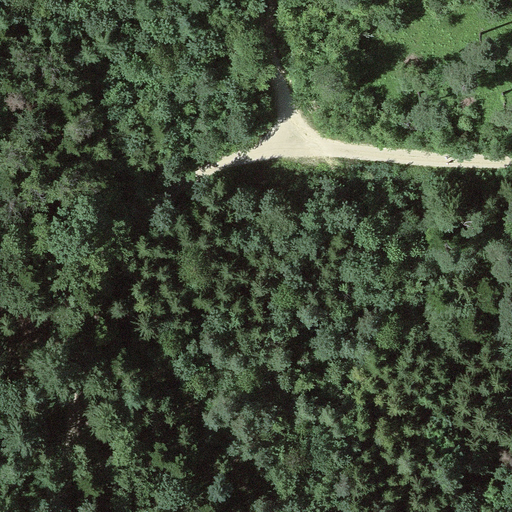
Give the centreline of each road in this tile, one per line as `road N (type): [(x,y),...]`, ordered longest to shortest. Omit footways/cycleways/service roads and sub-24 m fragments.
road 1 (track): [(300,143),(175,185),(141,207),(118,236),(76,339),(46,511)]
road 2 (track): [(511,164),(300,143)]
road 3 (track): [(272,0),(275,58),(300,143)]
